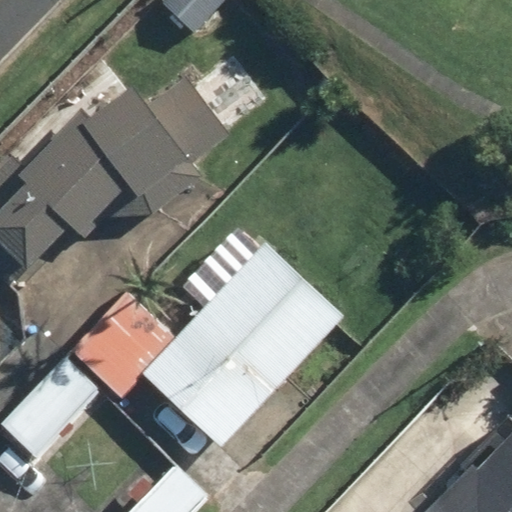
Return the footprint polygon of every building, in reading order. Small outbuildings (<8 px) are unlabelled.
[(211,0),(165,0),(161,5),(200,37),(223,9),(211,0)] [(185,155),(197,165),(230,132),(180,82),(147,115),(133,124),(115,107),(95,127),(76,109),(17,170),(8,162),(0,170),(0,278),(8,286),(56,236),(68,248),(120,195),(135,210),(185,155)] [(261,240),(135,371),(216,448),(342,318),(261,240)] [(92,401),(60,365),(0,419),(0,434),(25,462),(92,401)] [(511,511),(511,435),(502,425),(414,511),(511,511)] [(198,511),(211,500),(173,461),(119,511),(198,511)]
